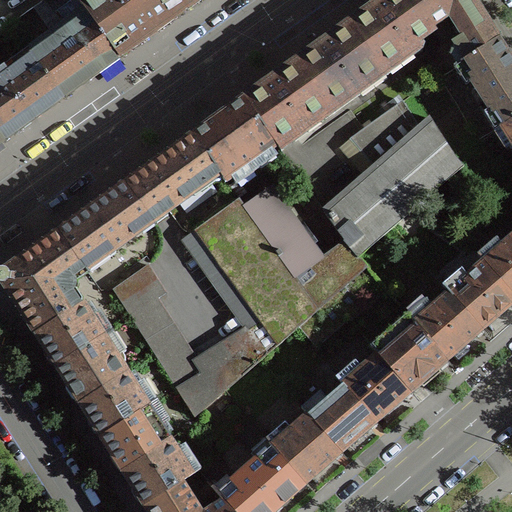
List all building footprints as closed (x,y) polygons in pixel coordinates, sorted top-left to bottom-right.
[(32,53),(64,97),(120,57),(82,5),(78,0),(46,0),(67,29),(32,53)] [(89,0),(82,5),(120,57),(187,9),(180,0),(89,0)] [(180,0),(187,9),(199,0),(180,0)] [(417,42),(435,30),(427,19),(413,0),(380,0),(349,22),(382,67),(400,54),(398,53),(416,41),(417,42)] [(455,42),(466,60),(499,39),(498,38),(499,37),(475,0),(413,0),(427,19),(445,8),(463,36),(455,42)] [(296,60),(329,105),(382,67),(349,22),(296,60)] [(511,59),(499,39),(466,60),(461,63),(501,126),(511,119),(511,59)] [(0,132),(5,139),(64,97),(32,53),(29,48),(12,60),(17,66),(8,72),(4,66),(0,68),(0,132)] [(244,98),(276,143),(294,130),(292,128),(309,116),(311,118),(329,105),(296,60),(244,98)] [(244,98),(193,134),(220,173),(226,181),(277,145),(276,143),(244,98)] [(420,129),(402,101),(350,137),(376,167),(325,211),(345,240),(358,257),(464,166),(455,156),(432,119),(420,129)] [(511,119),(501,126),(511,143),(511,119)] [(193,134),(126,182),(153,221),(220,173),(193,134)] [(156,224),(153,221),(126,182),(59,230),(83,264),(86,269),(141,230),(143,233),(156,224)] [(294,276),(322,257),(275,192),(267,198),(263,192),(244,205),(294,276)] [(260,320),(223,344),(242,375),(299,326),(318,309),(294,276),(244,205),(239,198),(195,229),(260,320)] [(76,303),(68,290),(71,289),(73,286),(73,283),(73,280),(72,277),(70,275),(70,273),(83,264),(59,230),(32,249),(5,268),(4,267),(2,267),(1,267),(0,267),(0,281),(1,282),(3,282),(35,332),(77,304),(76,303)] [(511,236),(485,260),(511,292),(511,236)] [(299,326),(317,346),(349,318),(349,319),(351,318),(349,315),(361,305),(363,307),(385,288),(358,257),(345,240),(322,257),(294,276),(318,309),(299,326)] [(511,302),(511,292),(485,260),(449,291),(482,329),(511,302)] [(147,265),(114,289),(195,416),(227,387),(219,374),(204,373),(196,361),(156,299),(165,293),(147,265)] [(414,321),(447,359),(482,329),(449,291),(414,321)] [(90,316),(80,301),(76,303),(77,304),(35,332),(46,350),(45,351),(44,353),(45,355),(50,364),(51,364),(53,364),(55,364),(57,366),(105,335),(92,315),(90,316)] [(408,314),(372,345),(378,353),(411,390),(447,359),(414,321),(408,314)] [(118,355),(105,335),(57,366),(68,384),(67,384),(66,386),(66,388),(72,397),(73,398),(75,399),(76,398),(77,398),(79,400),(125,371),(115,357),(118,355)] [(337,376),(343,383),(376,421),(411,390),(378,353),(362,367),(356,360),(337,376)] [(101,434),(149,404),(136,384),(134,385),(125,371),(79,400),(90,418),(89,420),(88,421),(88,423),(89,424),(95,432),(96,433),(98,433),(99,432),(101,434)] [(376,421),(343,383),(308,413),(341,451),(376,421)] [(159,425),(161,424),(149,404),(101,434),(112,452),(111,454),(110,456),(111,457),(111,458),(116,466),(117,467),(119,467),(121,467),(123,469),(169,439),(159,425)] [(306,482),(341,451),(308,413),(273,444),(306,482)] [(180,452),(178,453),(169,439),(123,469),(134,487),(133,487),(132,488),(132,489),(132,490),(132,491),(138,501),(139,501),(141,502),(142,502),(143,501),(145,503),(182,479),(193,472),(180,452)] [(270,511),(306,482),(273,444),(218,492),(223,498),(235,511),(270,511)] [(235,511),(223,498),(203,511),(182,479),(145,503),(150,511),(235,511)]
